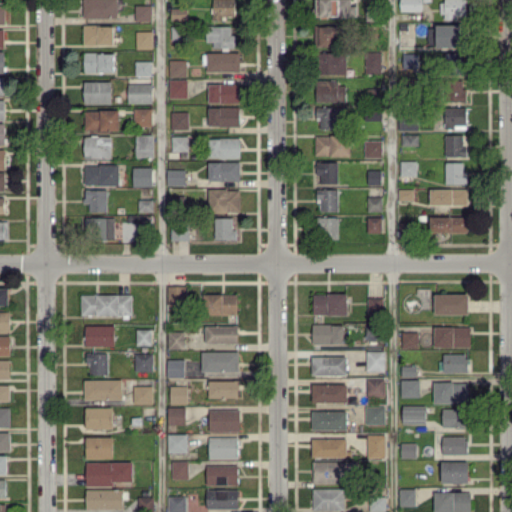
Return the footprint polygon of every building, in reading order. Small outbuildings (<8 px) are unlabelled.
[(117,0),(82,0),(83,17),(118,16),(117,0)] [(234,0),(212,0),(212,19),(223,19),(223,15),(234,15),(234,0)] [(350,0),(315,0),(315,15),(338,16),(338,0),(345,0),(350,0)] [(400,0),(400,10),(422,10),(422,0),(400,0)] [(442,0),(442,17),(466,17),(466,0),(442,0)] [(152,4),(136,4),(135,20),(151,21),(152,4)] [(171,8),(171,20),(187,20),(187,7),(171,8)] [(114,25),(84,24),(83,43),(113,44),(114,25)] [(464,25),(428,24),(428,41),(436,41),(436,46),(464,47),(464,25)] [(235,47),(235,33),(231,33),(231,25),(206,25),(207,41),(213,41),(213,47),(235,47)] [(315,25),(314,45),(339,45),(339,26),(315,25)] [(136,31),(136,48),(152,48),(152,30),(136,31)] [(239,51),(207,52),(207,71),(239,70),(239,51)] [(346,74),(346,52),(319,51),(318,73),(346,74)] [(365,73),(382,73),(381,51),(365,51),(365,73)] [(114,72),(114,52),(84,52),(84,71),(114,72)] [(418,53),(403,53),(403,67),(419,66),(418,53)] [(187,76),(186,59),(169,59),(169,76),(187,76)] [(152,75),(151,60),(135,60),(135,75),(152,75)] [(187,97),(187,79),(169,79),(170,97),(187,97)] [(316,101),(346,101),(346,85),(338,85),(338,79),(316,79),(316,101)] [(465,100),(464,79),(447,79),(448,101),(465,100)] [(84,103),(111,103),(112,81),(85,80),(84,103)] [(152,83),(128,83),(128,103),(152,103),(152,83)] [(209,102),(240,102),(239,83),(209,83),(209,102)] [(240,125),(239,105),(208,106),(209,126),(240,125)] [(316,119),(320,119),(319,128),(340,128),(341,107),(316,106),(316,119)] [(467,107),(445,106),(445,127),(466,128),(467,107)] [(152,108),(134,107),(134,125),(151,125),(152,108)] [(119,130),(119,109),(85,109),(85,129),(119,130)] [(382,110),(365,109),(365,119),(381,120),(382,110)] [(171,129),(188,129),(189,111),(171,111),(171,129)] [(399,129),(418,129),(418,116),(399,116),(399,129)] [(154,156),(153,133),(135,134),(136,157),(154,156)] [(315,134),(315,154),(349,155),(350,135),(315,134)] [(401,145),(418,145),(418,134),(401,134),(401,145)] [(445,155),(467,155),(467,145),(462,145),(462,134),(445,134),(445,155)] [(85,135),(84,157),(112,158),(112,136),(85,135)] [(172,136),(172,151),(189,150),(188,135),(172,136)] [(239,137),(209,138),(209,157),(240,157),(239,137)] [(382,157),(382,140),(365,140),(365,145),(351,145),(351,158),(382,157)] [(417,160),(401,160),(401,175),(417,175),(417,160)] [(239,180),(239,161),(209,161),(209,180),(239,180)] [(320,182),(338,182),(338,161),(317,161),(316,175),(320,175),(320,182)] [(465,161),(445,161),(446,183),(466,183),(465,161)] [(119,164),(85,163),(85,184),(119,185),(119,164)] [(152,185),(152,166),(133,166),(133,186),(152,185)] [(167,185),(185,184),(185,168),(167,169),(167,185)] [(368,184),(381,184),(381,169),(368,169),(368,184)] [(240,211),(240,188),(209,188),(209,211),(240,211)] [(338,188),(317,188),(316,202),(321,202),(320,210),(338,211),(338,188)] [(413,200),(414,189),(398,188),(398,199),(413,200)] [(467,204),(468,188),(430,188),(430,204),(467,204)] [(107,210),(107,189),(85,189),(85,202),(89,202),(89,210),(107,210)] [(368,210),(382,210),(382,196),(368,196),(368,210)] [(467,232),(468,216),(430,215),(430,231),(467,232)] [(115,217),(87,216),(86,238),(115,238),(115,217)] [(316,238),(338,238),(339,217),(316,216),(316,238)] [(382,216),(367,216),(367,232),(382,232),(382,216)] [(215,238),(236,239),(236,229),(232,228),(233,217),(215,217),(215,238)] [(0,220),(0,237),(8,238),(8,220),(0,220)] [(171,240),(188,239),(188,227),(171,228),(171,240)] [(167,285),(168,305),(187,304),(186,285),(167,285)] [(0,303),(8,303),(8,287),(0,286),(0,303)] [(347,313),(347,292),(313,293),(313,314),(347,313)] [(81,294),(82,314),(132,313),(132,293),(81,294)] [(238,313),(237,293),(203,293),(204,314),(238,313)] [(434,313),(468,313),(469,293),(434,293),(434,313)] [(368,296),(367,313),(383,314),(384,297),(368,296)] [(0,330),(11,331),(10,311),(0,310),(0,330)] [(312,343),(343,344),(344,324),(313,323),(312,343)] [(115,325),(85,324),(85,345),(114,345),(115,325)] [(206,342),(238,342),(238,325),(205,325),(206,342)] [(379,340),(379,326),(366,325),(366,339),(379,340)] [(434,346),(471,346),(470,326),(434,326),(434,346)] [(152,344),(152,328),(137,328),(136,344),(152,344)] [(184,348),(185,330),(168,330),(168,348),(184,348)] [(402,331),(402,348),(419,347),(418,331),(402,331)] [(0,354),(11,354),(10,335),(0,335),(0,354)] [(239,350),(201,351),(202,370),(239,370),(239,350)] [(366,370),(385,370),(385,350),(367,350),(366,370)] [(108,374),(108,352),(88,352),(88,374),(108,374)] [(135,371),(153,371),(153,353),(135,353),(135,371)] [(443,371),(467,372),(467,353),(443,353),(443,371)] [(346,355),(312,356),(312,374),(347,374),(346,355)] [(0,378),(11,378),(10,359),(0,358),(0,378)] [(184,376),(184,359),(168,359),(168,376),(184,376)] [(402,376),(417,376),(416,364),(401,365),(402,376)] [(384,376),(367,377),(367,396),(385,395),(384,376)] [(84,398),(122,399),(122,379),(85,378),(84,398)] [(419,396),(420,378),(401,378),(401,396),(419,396)] [(209,397),(239,396),(239,379),(209,380),(209,397)] [(434,401),(468,402),(469,381),(434,381),(434,401)] [(0,400),(10,400),(10,384),(0,383),(0,400)] [(346,383),(312,383),(312,401),(347,401),(346,383)] [(153,403),(153,385),(134,385),(134,403),(153,403)] [(188,385),(170,385),(170,404),(188,403),(188,385)] [(426,405),(403,404),(403,423),(426,423),(426,405)] [(385,423),(385,405),(366,405),(366,423),(385,423)] [(10,406),(0,406),(0,426),(10,426),(10,406)] [(113,406),(86,407),(86,428),(113,427),(113,406)] [(168,423),(185,424),(186,406),(168,406),(168,423)] [(239,408),(209,409),(210,430),(240,429),(239,408)] [(442,426),(467,426),(468,408),(443,408),(442,426)] [(312,428),(346,429),(346,410),(312,410),(312,428)] [(0,431),(0,450),(11,450),(10,431),(0,431)] [(187,433),(167,434),(168,452),(187,451),(187,433)] [(385,457),(385,433),(367,433),(367,457),(385,457)] [(113,436),(86,436),(86,458),(114,457),(113,436)] [(238,436),(209,436),(209,457),(238,458),(238,436)] [(467,436),(442,436),(442,453),(467,453),(467,436)] [(312,456),(348,456),(348,438),(312,437),(312,456)] [(401,457),(416,457),(416,442),(401,442),(401,457)] [(7,454),(0,454),(0,473),(8,473),(7,454)] [(188,460),(172,460),(172,478),(189,478),(188,460)] [(312,482),(355,483),(356,461),(313,460),(312,482)] [(468,461),(441,460),(441,482),(468,482),(468,461)] [(133,481),(133,461),(86,461),(87,485),(113,484),(113,481),(133,481)] [(238,484),(238,465),(207,464),(206,484),(238,484)] [(344,488),(313,487),(313,509),(344,510),(344,488)] [(416,505),(415,487),(399,488),(400,505),(416,505)] [(86,488),(87,508),(123,507),(123,488),(86,488)] [(206,489),(207,507),(238,507),(238,488),(206,489)] [(471,491),(434,491),(434,511),(471,511),(471,491)] [(186,495),(169,495),(169,511),(185,511),(186,495)] [(386,495),(369,496),(370,511),(387,511),(386,495)] [(139,508),(153,508),(153,496),(138,496),(139,508)]
